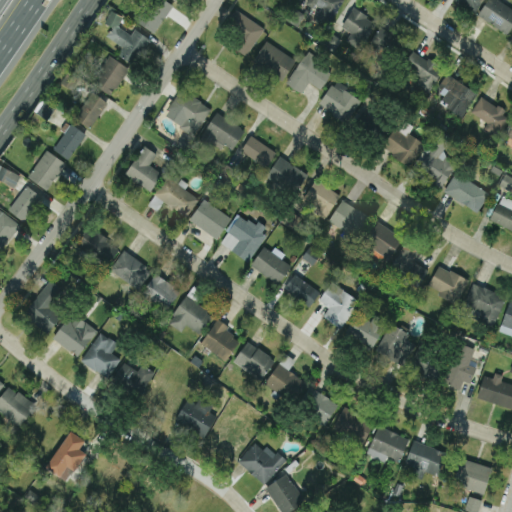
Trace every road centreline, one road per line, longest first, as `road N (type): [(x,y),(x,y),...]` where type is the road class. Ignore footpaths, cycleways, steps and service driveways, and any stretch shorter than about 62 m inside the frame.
road 1 (residential): [(511,441),(422,411),(347,372),(90,185)]
road 2 (residential): [(511,264),(433,221),(186,52)]
road 3 (residential): [(219,0),(0,311)]
road 4 (residential): [(242,511),(197,473),(50,379),(0,334)]
road 5 (primary): [(0,132),(93,0)]
road 6 (residential): [(511,75),(403,0)]
